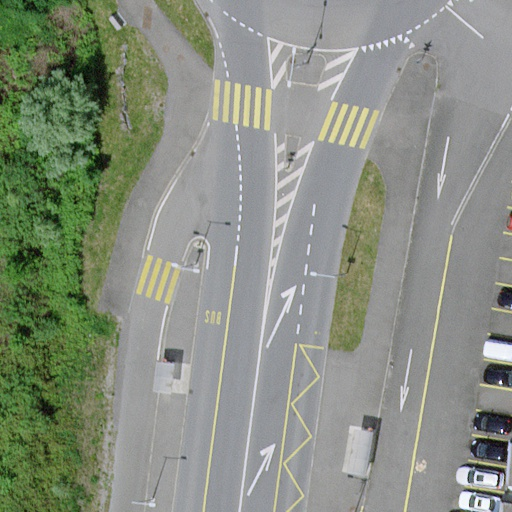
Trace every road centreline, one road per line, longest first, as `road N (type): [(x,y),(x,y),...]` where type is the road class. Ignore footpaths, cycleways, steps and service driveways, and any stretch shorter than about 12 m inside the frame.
road 1 (unclassified): [(256,151),(221,169),(182,216),(155,275),(132,367),(119,511)]
road 2 (primary): [(260,349),(340,122),(403,0)]
road 3 (primary): [(256,151),(260,349)]
road 4 (primary): [(260,349),(237,511)]
road 5 (primary): [(242,0),(256,151)]
